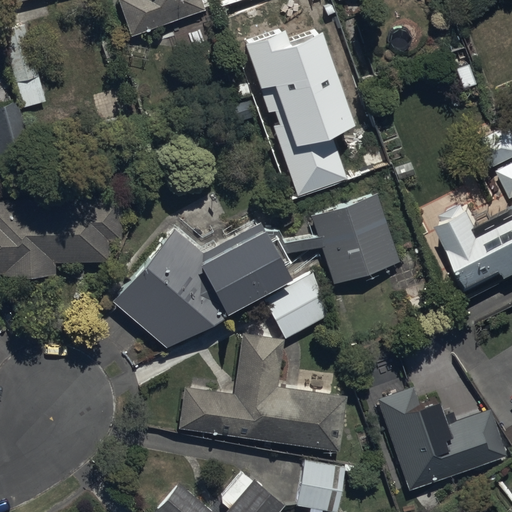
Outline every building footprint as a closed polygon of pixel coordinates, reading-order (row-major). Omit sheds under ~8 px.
[(45,0),(11,0),(18,25),(50,17),(45,0)] [(116,0),(128,37),(204,12),(203,9),(207,8),(204,0),(116,0)] [(22,26),(0,33),(23,110),(45,103),(22,26)] [(281,29),(245,41),(300,194),(346,178),(331,136),(356,127),(320,27),(284,40),(281,29)] [(16,101),(0,105),(0,161),(30,153),(16,101)] [(479,141),(493,168),(511,157),(511,126),(511,125),(479,141)] [(54,276),(54,264),(109,262),(108,240),(120,240),(119,200),(0,203),(0,274),(1,275),(1,277),(54,276)] [(511,210),(479,226),(471,207),(466,209),(463,204),(440,214),(444,222),(439,225),(459,267),(452,270),(464,294),(480,286),(477,281),(503,269),(507,278),(511,276),(511,210)] [(314,228),(332,283),(397,262),(379,207),(314,228)] [(173,231),(111,302),(170,348),(229,317),(227,314),(290,281),(260,224),(201,255),(173,231)] [(265,302),(283,339),(325,317),(307,281),(265,302)] [(183,388),(177,430),(338,453),(346,397),(276,387),(283,341),(241,335),(233,395),(183,388)] [(412,388),(376,399),(407,492),(506,459),(489,409),(444,424),(435,397),(417,403),(412,388)] [(303,460),(295,506),(326,511),(335,511),(344,469),(303,460)] [(208,511),(177,485),(153,511),(278,511),(283,507),(253,481),(251,484),(239,473),(215,500),(227,510),(225,511),(208,511)]
